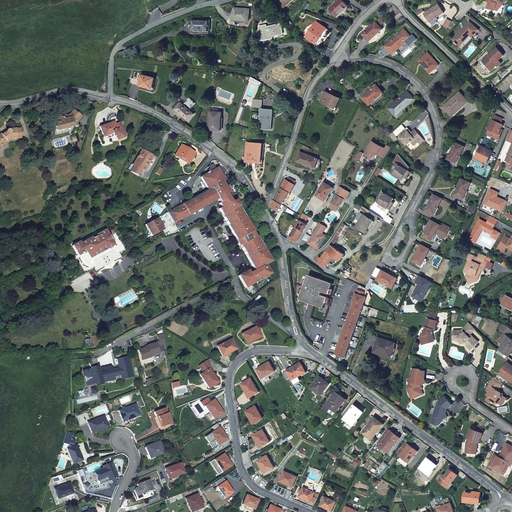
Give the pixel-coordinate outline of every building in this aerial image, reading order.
[(338,16),(349,7),(342,0),(340,0),(331,8),(338,16)] [(489,0),(487,8),(491,9),(491,7),(495,9),(497,11),(503,5),(498,1),(497,0),(489,0)] [(443,12),(438,4),(424,13),(431,23),(438,19),(437,17),(443,12)] [(250,9),(234,8),(233,20),(249,22),(250,9)] [(380,18),(363,34),(369,41),(382,29),(379,26),(384,22),(380,18)] [(210,21),(192,20),(192,33),(209,34),(210,21)] [(460,46),(465,41),(470,35),(472,37),(478,30),(469,22),(453,39),(460,46)] [(317,44),(324,32),(327,29),(317,23),(307,38),(317,44)] [(273,37),(284,34),(281,25),(267,28),(266,26),(260,27),(263,40),(273,38),(273,37)] [(404,29),(385,46),(392,54),(410,37),(404,29)] [(483,60),(489,67),(491,65),(494,67),(500,62),(498,60),(504,55),(496,47),(483,60)] [(428,53),(420,60),(430,72),(439,65),(428,53)] [(142,75),(140,85),(153,89),(155,79),(142,75)] [(376,85),(363,97),(369,104),(383,92),(376,85)] [(340,98),(325,91),(321,101),(330,105),(331,105),(336,107),(340,98)] [(407,91),(389,108),(395,115),(414,98),(407,91)] [(445,105),(449,109),(453,113),(460,107),(461,108),(468,101),(460,92),(445,105)] [(181,103),(175,110),(189,122),(195,115),(190,110),(195,103),(190,98),(184,105),(181,103)] [(261,108),(262,100),(254,100),(253,107),(261,108)] [(271,130),(273,111),(261,110),(260,129),(271,130)] [(75,121),(80,116),(77,113),(76,114),(73,111),(66,118),(64,119),(63,118),(62,118),(55,119),(57,130),(76,126),(75,121)] [(211,113),(210,131),(221,131),(222,113),(211,113)] [(487,134),(497,138),(501,129),(503,124),(501,123),(503,119),(495,115),(487,134)] [(114,121),(100,126),(104,137),(113,133),(113,136),(115,135),(117,140),(125,137),(120,122),(115,124),(114,121)] [(415,130),(412,132),(410,133),(408,131),(410,129),(407,127),(398,135),(407,145),(411,141),(414,145),(422,138),(415,130)] [(0,144),(1,144),(2,146),(7,141),(6,140),(11,137),(11,139),(21,138),(20,128),(10,129),(9,129),(8,129),(7,129),(6,130),(6,131),(5,131),(5,132),(4,133),(2,134),(1,133),(0,133),(0,144)] [(425,140),(422,138),(414,145),(417,147),(425,140)] [(375,153),(378,154),(382,147),(372,142),(364,156),(369,159),(373,157),(375,153)] [(464,147),(455,142),(448,159),(456,163),(464,147)] [(247,143),(246,162),(262,164),(264,144),(247,143)] [(181,157),(189,162),(195,153),(186,148),(181,145),(174,155),(180,159),(181,157)] [(381,155),(385,157),(391,148),(387,145),(385,149),(381,155)] [(487,163),(492,151),(481,146),(477,156),(483,159),(483,161),(487,163)] [(134,165),(130,171),(138,176),(141,170),(144,171),(153,156),(151,155),(142,150),(133,164),(134,165)] [(318,159),(300,152),(297,161),(315,168),(318,159)] [(182,204),(168,212),(174,223),(217,199),(219,202),(218,203),(221,207),(218,209),(239,245),(240,245),(252,267),(270,258),(257,235),(256,236),(235,199),(231,202),(227,194),(231,192),(227,186),(225,187),(222,182),(224,180),(217,168),(215,169),(214,167),(221,163),(220,162),(218,161),(217,160),(215,160),(213,161),(211,161),(212,165),(204,169),(207,173),(200,177),(208,190),(186,202),(185,200),(181,202),(182,204)] [(396,170),(393,174),(402,180),(405,176),(408,171),(397,163),(394,168),(396,170)] [(289,192),(291,193),(295,185),(294,184),(287,180),(286,179),(281,187),(289,192)] [(462,179),(458,186),(455,195),(464,199),(471,182),(462,179)] [(334,187),(324,182),(316,195),(326,201),(334,187)] [(350,192),(340,186),(331,201),(339,206),(343,199),(345,200),(350,192)] [(275,199),(282,204),(289,192),(281,187),(275,199)] [(382,197),(379,202),(382,204),(388,207),(388,208),(392,202),(394,198),(382,191),(379,196),(382,197)] [(434,214),(443,198),(434,194),(426,210),(434,214)] [(278,210),(282,204),(275,199),(271,206),(278,210)] [(472,205),(467,202),(463,208),(468,211),(472,205)] [(174,223),(168,212),(145,225),(151,236),(174,223)] [(355,227),(365,233),(373,220),(364,214),(361,218),(355,227)] [(499,220),(491,216),(487,223),(479,218),(468,240),(476,243),(483,230),(493,235),(491,236),(498,240),(502,233),(495,229),(499,220)] [(300,219),(296,227),(303,231),(307,224),(300,219)] [(443,226),(431,220),(423,236),(432,241),(436,232),(444,237),(448,229),(444,227),(443,226)] [(308,242),(307,243),(317,248),(325,235),(322,233),(326,227),(319,223),(311,236),(308,242)] [(326,252),(339,261),(344,254),(332,245),(336,242),(340,235),(343,237),(349,226),(344,223),(339,232),(338,232),(337,233),(331,245),(326,252)] [(303,231),(296,227),(289,238),(297,242),(303,231)] [(79,242),(72,246),(78,255),(84,265),(85,264),(86,265),(87,266),(89,266),(90,265),(91,264),(91,263),(90,261),(91,260),(90,258),(113,245),(112,243),(114,242),(112,238),(110,239),(105,230),(99,234),(98,232),(87,238),(88,240),(80,244),(79,242)] [(308,242),(311,236),(306,233),(303,239),(308,242)] [(317,248),(318,249),(326,236),(325,235),(317,248)] [(498,248),(504,251),(508,246),(511,249),(511,238),(511,240),(505,236),(498,248)] [(430,249),(422,244),(413,261),(422,265),(430,249)] [(330,262),(333,265),(339,261),(326,252),(321,258),(319,256),(317,260),(319,261),(318,262),(323,266),(324,265),(326,266),(330,261),(331,261),(330,262)] [(477,281),(480,274),(477,273),(479,269),(481,270),(484,272),(485,268),(483,267),(483,264),(484,261),(478,258),(470,254),(468,260),(469,260),(464,272),(468,274),(466,277),(470,284),(473,283),(474,280),(477,281)] [(243,272),(238,275),(245,287),(270,273),(265,264),(271,260),(270,258),(252,267),(254,270),(244,275),(243,272)] [(397,278),(382,270),(378,279),(393,287),(397,278)] [(331,288),(333,283),(308,274),(306,280),(305,285),(303,288),(301,294),(300,299),(324,308),(326,303),(328,297),(321,295),(323,291),(329,294),(331,288)] [(432,282),(419,276),(416,282),(419,283),(413,295),(421,300),(425,294),(426,294),(432,282)] [(336,354),(345,358),(366,298),(365,296),(363,296),(365,292),(357,289),(352,305),(353,305),(352,308),(351,312),(350,311),(348,315),(350,316),(348,319),(347,322),(346,322),(344,326),(346,327),(345,330),(343,333),(342,333),(341,337),(342,337),(341,340),(340,344),(338,343),(337,347),(338,348),(337,351),(336,354)] [(511,297),(506,294),(502,305),(511,309),(511,297)] [(431,313),(430,319),(436,321),(438,312),(431,313)] [(436,321),(430,319),(428,319),(425,327),(426,328),(424,335),(420,337),(421,342),(424,341),(425,344),(426,344),(430,342),(429,340),(434,338),(432,334),(434,330),(436,331),(438,322),(436,321)] [(471,334),(476,329),(469,323),(462,330),(454,330),(454,339),(459,339),(463,343),(464,342),(466,341),(469,345),(473,348),(479,342),(471,334)] [(508,328),(502,324),(499,329),(505,333),(508,328)] [(256,326),(241,334),(246,343),(261,336),(256,326)] [(511,338),(508,336),(499,350),(509,357),(511,353),(510,352),(511,348),(511,338)] [(396,343),(379,337),(374,352),(380,354),(381,352),(392,356),(396,343)] [(232,339),(217,346),(222,356),(237,349),(232,339)] [(138,350),(141,358),(151,355),(158,353),(155,343),(147,346),(147,347),(138,350)] [(83,372),(84,378),(86,385),(95,383),(95,385),(102,384),(102,383),(102,381),(115,379),(114,376),(121,374),(122,379),(132,377),(128,357),(117,359),(119,367),(112,369),(112,367),(99,369),(99,368),(98,367),(91,369),(83,372)] [(91,360),(90,363),(90,367),(98,365),(96,357),(91,360)] [(209,368),(205,362),(198,366),(202,373),(209,368)] [(269,362),(257,369),(263,378),(275,371),(269,362)] [(306,372),(301,362),(283,373),(286,379),(290,377),(292,380),(306,372)] [(511,382),(511,366),(507,363),(499,374),(511,382)] [(209,368),(202,373),(200,374),(209,388),(218,382),(209,368)] [(415,401),(426,394),(422,387),(428,384),(425,380),(426,371),(423,371),(422,371),(420,369),(416,369),(414,370),(412,369),(411,378),(407,380),(410,384),(410,386),(409,386),(408,389),(415,401)] [(330,384),(320,376),(311,388),(321,396),(330,384)] [(251,378),(241,384),(249,398),(259,392),(251,378)] [(498,390),(503,383),(495,378),(487,389),(487,392),(490,394),(488,396),(493,399),(492,400),(496,403),(497,402),(499,403),(504,402),(506,398),(503,396),(503,395),(501,395),(501,394),(500,393),(501,392),(498,390)] [(337,412),(345,401),(340,397),(341,395),(336,392),(324,408),(329,412),(332,408),(337,412)] [(439,405),(438,407),(436,406),(431,422),(437,424),(438,424),(439,424),(440,424),(440,423),(441,423),(442,422),(442,421),(443,421),(443,420),(443,419),(448,417),(446,412),(445,412),(446,410),(452,404),(446,397),(445,396),(438,402),(438,404),(439,405)] [(210,402),(205,405),(205,406),(214,419),(223,413),(214,400),(210,402)] [(135,404),(119,411),(123,421),(128,419),(128,418),(139,413),(135,404)] [(256,406),(246,412),(253,424),(263,418),(256,406)] [(363,412),(354,406),(345,418),(354,425),(363,412)] [(171,423),(165,407),(154,412),(156,417),(158,417),(161,427),(171,423)] [(87,412),(76,416),(80,427),(88,424),(92,433),(97,431),(96,430),(107,425),(104,416),(93,420),(93,419),(90,417),(89,418),(87,412)] [(383,424),(374,418),(363,433),(367,436),(368,434),(373,438),(383,424)] [(220,428),(210,433),(218,445),(228,439),(220,428)] [(400,438),(387,428),(376,442),(389,452),(400,438)] [(263,429),(259,432),(257,433),(253,435),(260,447),(270,442),(263,429)] [(469,435),(468,439),(469,440),(469,443),(467,443),(466,453),(476,454),(477,446),(475,444),(475,442),(478,443),(480,439),(481,439),(482,434),(470,429),(469,434),(469,435)] [(66,431),(62,443),(68,445),(67,448),(69,448),(66,449),(72,464),(82,460),(76,445),(72,447),(74,440),(71,439),(72,434),(66,431)] [(159,442),(146,447),(150,458),(163,453),(159,442)] [(404,458),(408,462),(413,456),(414,456),(418,451),(405,442),(397,453),(401,456),(398,460),(401,463),(404,458)] [(487,467),(492,469),(492,467),(502,472),(507,461),(509,462),(511,463),(511,460),(511,446),(506,444),(505,443),(501,453),(503,454),(501,458),(499,457),(493,455),(487,467)] [(224,454),(210,463),(218,474),(231,465),(224,454)] [(267,455),(263,458),(261,459),(258,461),(265,473),(275,467),(273,464),(274,463),(272,461),(271,462),(267,455)] [(437,465),(427,458),(420,467),(430,475),(437,465)] [(492,467),(492,469),(501,473),(503,474),(504,473),(509,462),(507,461),(502,472),(492,467)] [(379,469),(383,471),(387,465),(384,462),(379,469)] [(116,476),(111,463),(102,467),(103,468),(94,472),(98,480),(106,477),(108,480),(116,476)] [(180,463),(165,469),(168,478),(183,473),(180,463)] [(82,468),(76,471),(78,476),(84,474),(82,468)] [(458,475),(450,469),(445,476),(443,475),(439,480),(448,488),(458,475)] [(297,477),(284,471),(280,481),(293,487),(297,477)] [(153,489),(149,479),(137,484),(138,487),(135,488),(133,491),(137,499),(142,497),(141,494),(153,489)] [(225,481),(217,487),(224,498),(225,497),(226,498),(231,495),(230,493),(232,492),(225,481)] [(69,483),(54,489),(58,499),(73,493),(69,483)] [(304,487),(302,490),(302,492),(299,497),(311,502),(311,501),(316,503),(320,494),(304,487)] [(473,493),(465,492),(463,502),(479,504),(481,493),(473,492),(473,493)] [(197,494),(186,499),(191,511),(202,507),(197,494)] [(258,500),(246,495),(242,504),(253,510),(258,500)] [(336,501),(325,496),(320,506),(332,511),(336,501)] [(437,508),(438,511),(454,511),(451,503),(437,508)]
